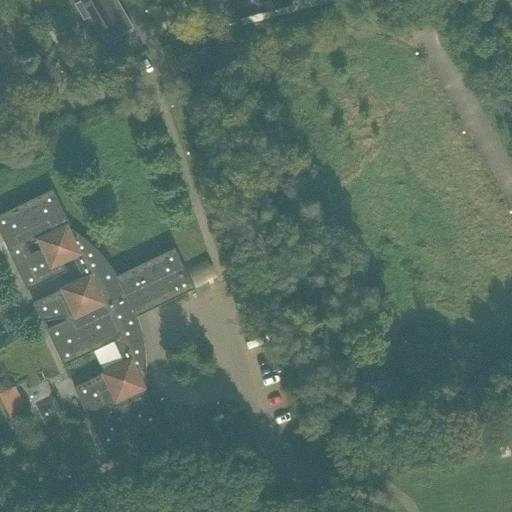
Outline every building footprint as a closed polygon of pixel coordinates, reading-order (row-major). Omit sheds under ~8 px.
[(91,19),(106,45),(133,29),(115,0),(68,0),(82,24),(91,19)] [(181,0),(187,11),(210,0),(181,0)] [(120,43),(97,56),(109,77),(132,63),(120,43)] [(63,68),(49,77),(59,95),(74,86),(63,68)] [(73,258),(83,280),(116,278),(113,272),(109,267),(105,262),(101,257),(97,253),(92,248),(88,244),(83,240),(78,236),(73,243),(66,229),(69,227),(52,191),(0,215),(0,236),(9,256),(38,242),(42,252),(40,252),(38,252),(37,252),(35,253),(33,254),(31,255),(30,256),(27,262),(26,267),(27,273),(31,278),(36,281),(42,282),(44,282),(46,282),(48,281),(50,280),(51,279),(52,277),(54,276),(55,278),(66,273),(62,263),(73,258)] [(136,318),(137,318),(194,291),(174,250),(116,278),(83,280),(61,290),(62,293),(60,293),(58,293),(56,294),(54,294),(52,295),(50,297),(49,298),(46,303),(44,309),(44,315),(47,320),(46,321),(46,322),(63,319),(64,322),(45,331),(63,367),(113,343),(136,318)] [(136,318),(113,343),(124,364),(102,375),(102,377),(100,377),(98,378),(96,378),(94,379),(93,380),(91,381),(89,382),(86,387),(84,393),(85,399),(87,405),(87,406),(96,405),(99,409),(86,415),(103,451),(160,424),(136,374),(144,374),(144,368),(144,362),(144,355),(143,349),(142,343),(141,337),(140,330),(138,324),(136,318)] [(0,399),(9,421),(26,414),(14,387),(0,392),(0,399)]
